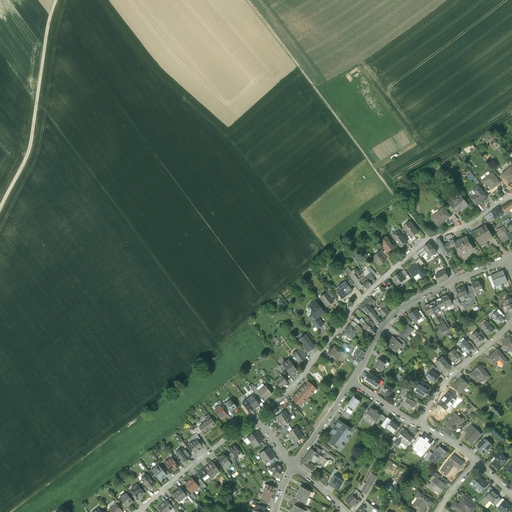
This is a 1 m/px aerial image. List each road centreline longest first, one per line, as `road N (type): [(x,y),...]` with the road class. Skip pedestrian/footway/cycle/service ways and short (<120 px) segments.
road 1 (track): [(250,0),(429,240)]
road 2 (residential): [(431,239),(359,300),(300,378),(256,417)]
road 3 (track): [(0,208),(26,160),(55,0)]
road 4 (residential): [(256,417),(133,511)]
road 5 (residential): [(457,280),(395,314),(352,380)]
road 6 (residential): [(511,324),(449,377),(417,425)]
